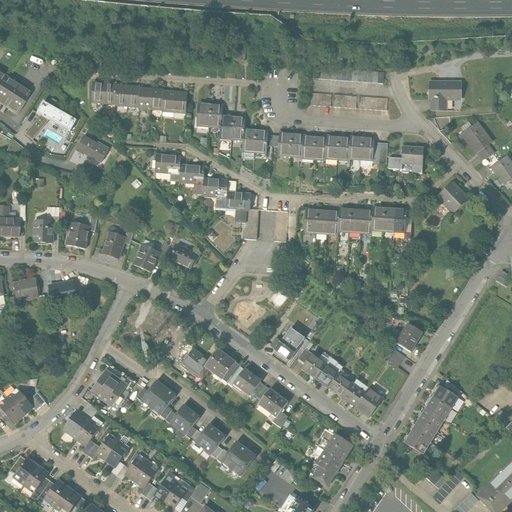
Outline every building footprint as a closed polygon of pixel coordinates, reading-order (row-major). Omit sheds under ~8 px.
[(383,86),(384,75),(311,70),(310,81),(383,86)] [(30,94),(6,79),(0,87),(0,104),(17,116),(30,94)] [(92,104),(103,104),(105,83),(94,83),(92,104)] [(116,84),(105,83),(103,104),(114,105),(116,86),(116,84)] [(461,84),(429,85),(429,105),(431,105),(431,115),(447,115),(446,104),(461,104),(461,84)] [(114,107),(126,108),(128,87),(116,86),(114,105),(114,107)] [(140,88),(128,87),(126,108),(138,109),(140,88)] [(138,110),(150,111),(151,89),(140,88),(138,109),(138,110)] [(163,90),(151,89),(150,111),(162,111),(163,92),(163,90)] [(162,112),(174,113),(175,93),(163,92),(162,111),(162,112)] [(187,94),(175,93),(174,113),(186,114),(187,94)] [(308,108),(330,109),(331,97),(309,96),(308,108)] [(334,109),(356,110),(357,98),(335,97),(334,109)] [(387,113),(388,101),(361,99),(360,111),(387,113)] [(77,121),(44,103),(37,114),(41,116),(25,136),(33,142),(50,121),(71,133),(77,121)] [(197,127),(209,127),(211,104),(199,103),(197,127)] [(223,105),(211,104),(209,127),(222,128),(222,117),(223,105)] [(221,139),(232,140),(234,117),(222,117),(222,128),(221,139)] [(246,118),(234,117),(232,140),(244,141),(245,130),(246,118)] [(477,124),(459,137),(474,158),(477,155),(488,148),(492,145),(477,124)] [(243,152),(255,153),(257,131),(245,130),(244,141),(243,152)] [(268,132),(257,131),(255,153),(267,154),(267,147),(268,136),(268,132)] [(279,156),(291,157),(292,134),(281,133),(281,137),(280,148),(279,156)] [(304,135),(292,134),(291,157),(302,158),(304,136),(304,135)] [(83,136),(75,150),(83,155),(84,154),(100,164),(109,150),(97,143),(97,144),(83,136)] [(267,147),(280,148),(281,137),(268,136),(267,147)] [(302,159),(314,160),(316,137),(304,136),(302,158),(302,159)] [(350,159),(362,160),(363,137),(351,136),(351,138),(350,159)] [(328,138),(316,137),(314,160),(326,161),(326,159),(328,138)] [(326,159),(338,160),(339,137),(328,137),(328,138),(326,159)] [(351,138),(339,137),(338,160),(350,161),(350,159),(351,138)] [(375,138),(363,137),(362,160),(373,161),(375,143),(375,138)] [(389,144),(375,143),(373,161),(373,164),(387,165),(389,144)] [(402,160),(402,164),(422,166),(423,149),(403,148),(402,160)] [(477,155),(483,163),(493,155),(488,148),(477,155)] [(170,182),(179,182),(180,166),(181,157),(157,155),(156,173),(171,174),(170,182)] [(499,163),(493,155),(483,163),(489,171),(491,169),(499,163)] [(511,181),(511,166),(506,158),(499,163),(491,169),(504,187),(511,181)] [(389,159),(388,170),(401,171),(402,164),(402,160),(389,159)] [(401,171),(401,173),(421,175),(422,166),(402,164),(401,171)] [(193,195),(202,196),(204,180),(205,167),(180,166),(179,182),(194,184),(193,195)] [(226,210),(226,209),(227,194),(227,182),(204,180),(202,196),(202,198),(216,199),(216,209),(226,210)] [(236,183),(227,182),(227,194),(235,195),(236,183)] [(453,183),(438,197),(453,213),(468,199),(453,183)] [(235,195),(227,194),(226,209),(236,210),(235,224),(245,225),(246,210),(250,211),(251,196),(235,195)] [(8,207),(0,206),(0,236),(18,237),(19,221),(19,219),(8,219),(8,207)] [(372,231),(383,232),(385,208),(374,207),(373,211),(372,231)] [(47,208),(47,222),(53,222),(52,230),(59,231),(59,208),(47,208)] [(338,232),(349,233),(351,209),(340,208),(340,212),(338,232)] [(396,209),(385,208),(383,232),(394,233),(396,209)] [(305,233),(316,234),(318,210),(307,209),(305,233)] [(362,210),(351,209),(349,233),(360,234),(362,210)] [(407,210),(396,209),(394,233),(405,234),(405,230),(406,219),(407,210)] [(256,241),(258,211),(250,211),(246,210),(245,225),(244,241),(256,241)] [(329,211),(318,210),(316,234),(327,235),(329,211)] [(373,211),(362,210),(360,234),(371,235),(372,231),(373,211)] [(340,212),(329,211),(327,235),(338,236),(338,232),(340,212)] [(276,212),(274,242),(286,243),(288,213),(276,212)] [(92,213),(89,228),(88,231),(94,232),(98,214),(92,213)] [(34,222),(33,244),(52,244),(52,230),(53,222),(47,222),(34,222)] [(69,224),(65,245),(84,250),(88,231),(89,228),(69,224)] [(123,231),(126,232),(133,234),(135,227),(126,224),(123,231)] [(126,232),(124,238),(123,243),(129,245),(133,234),(126,232)] [(108,233),(101,254),(117,260),(123,243),(124,238),(108,233)] [(177,245),(169,260),(190,270),(197,255),(177,245)] [(142,247),(133,266),(150,274),(158,255),(142,247)] [(508,282),(511,277),(510,276),(505,273),(501,271),(497,276),(499,277),(496,281),(506,288),(509,283),(508,282)] [(35,279),(12,284),(16,303),(39,298),(35,279)] [(51,297),(52,304),(68,301),(68,303),(76,301),(72,282),(49,287),(51,297)] [(407,326),(396,344),(411,354),(422,335),(407,326)] [(285,336),(286,337),(292,342),(298,334),(290,329),(289,330),(285,336)] [(309,343),(298,334),(292,342),(299,347),(294,354),(296,355),(298,352),(301,354),(305,349),(309,343)] [(282,342),(276,351),(289,361),(294,354),(299,347),(292,342),(286,337),(282,342)] [(270,347),(276,351),(282,342),(276,338),(270,347)] [(202,379),(209,370),(205,366),(209,361),(193,349),(182,363),(202,379)] [(218,349),(209,361),(205,366),(209,370),(222,380),(236,362),(218,349)] [(312,354),(305,349),(301,354),(298,359),(305,364),(312,354)] [(388,361),(398,368),(405,358),(395,351),(388,361)] [(301,369),(315,379),(326,364),(312,354),(305,364),(301,369)] [(241,366),(236,362),(222,380),(227,384),(241,366)] [(122,388),(128,392),(135,382),(109,364),(105,370),(125,384),(122,388)] [(315,379),(329,389),(339,374),(326,364),(315,379)] [(105,370),(90,391),(110,405),(122,388),(125,384),(105,370)] [(245,371),(235,385),(250,396),(253,393),(261,383),(245,371)] [(329,389),(341,398),(352,383),(339,374),(329,389)] [(447,381),(442,389),(457,399),(461,392),(447,381)] [(148,395),(141,403),(161,418),(168,409),(176,398),(157,383),(148,395)] [(270,390),(261,383),(253,393),(262,400),(270,390)] [(366,393),(352,383),(341,398),(355,408),(366,393)] [(439,388),(432,399),(450,410),(457,399),(442,389),(439,388)] [(369,389),(366,393),(355,408),(369,418),(383,399),(369,389)] [(17,390),(7,398),(23,416),(33,408),(28,402),(17,390)] [(288,403),(270,390),(262,400),(259,405),(276,418),(281,412),(288,403)] [(136,399),(141,403),(148,395),(143,391),(136,399)] [(28,402),(33,408),(35,411),(45,402),(38,393),(28,402)] [(13,424),(23,416),(7,398),(0,404),(0,408),(5,414),(13,424)] [(432,399),(425,410),(443,422),(450,410),(432,399)] [(476,406),(505,429),(511,424),(481,400),(476,406)] [(90,420),(97,410),(87,403),(80,413),(90,420)] [(169,424),(178,431),(192,413),(183,406),(176,415),(169,424)] [(161,418),(165,421),(172,412),(168,409),(161,418)] [(63,429),(76,439),(90,420),(80,413),(77,410),(63,429)] [(425,410),(418,422),(437,433),(443,422),(425,410)] [(176,415),(172,412),(165,421),(169,424),(176,415)] [(287,417),(281,412),(276,418),(273,423),(280,428),(283,425),(286,419),(287,417)] [(201,420),(192,413),(178,431),(187,438),(194,429),(201,420)] [(100,427),(90,420),(76,439),(86,446),(90,440),(100,427)] [(418,422),(411,433),(430,445),(437,433),(418,422)] [(195,444),(204,451),(218,432),(209,426),(202,435),(195,444)] [(187,438),(191,441),(198,432),(194,429),(187,438)] [(318,448),(323,451),(333,435),(325,430),(320,438),(323,439),(318,448)] [(202,435),(198,432),(191,441),(195,444),(202,435)] [(226,439),(218,432),(204,451),(213,457),(219,448),(226,439)] [(423,456),(430,445),(411,433),(404,445),(423,456)] [(96,454),(106,461),(120,442),(110,435),(101,448),(96,454)] [(333,435),(323,451),(342,463),(352,447),(333,435)] [(82,451),(87,455),(95,444),(90,440),(86,446),(82,451)] [(129,449),(120,442),(106,461),(115,468),(119,462),(129,449)] [(227,454),(220,463),(238,477),(253,457),(236,443),(227,454)] [(101,448),(95,444),(87,455),(93,459),(96,454),(101,448)] [(213,457),(216,460),(223,451),(219,448),(213,457)] [(227,454),(223,451),(216,460),(220,463),(227,454)] [(315,464),(319,466),(334,476),(342,463),(323,451),(315,464)] [(24,459),(20,456),(9,470),(14,474),(24,459)] [(125,475),(135,482),(149,462),(140,456),(130,469),(125,475)] [(13,478),(24,485),(38,466),(27,458),(13,478)] [(276,459),(269,468),(274,472),(281,463),(276,459)] [(511,461),(503,470),(511,479),(511,461)] [(111,472),(116,476),(124,465),(119,462),(115,468),(111,472)] [(158,469),(149,462),(135,482),(144,488),(148,482),(158,469)] [(130,469),(124,465),(116,476),(122,480),(125,475),(130,469)] [(421,474),(439,490),(447,481),(429,465),(421,474)] [(48,473),(38,466),(24,485),(34,493),(45,478),(48,473)] [(327,487),(334,476),(319,466),(312,478),(327,487)] [(433,496),(441,503),(465,478),(457,470),(447,481),(439,490),(433,496)] [(492,511),(501,511),(511,501),(511,479),(503,470),(477,496),(492,511)] [(154,496),(164,503),(178,483),(168,476),(158,490),(154,496)] [(50,481),(45,478),(34,493),(39,496),(39,495),(50,481)] [(211,488),(199,480),(194,489),(190,497),(200,504),(211,488)] [(55,485),(50,481),(39,495),(45,499),(55,485)] [(44,500),(55,508),(69,489),(58,481),(55,485),(45,499),(44,500)] [(140,493),(145,497),(153,486),(148,482),(144,488),(140,493)] [(187,490),(178,483),(164,503),(172,510),(181,498),(187,490)] [(317,494),(320,489),(311,483),(308,488),(317,494)] [(158,490),(153,486),(145,497),(150,501),(154,496),(158,490)] [(187,490),(181,498),(187,502),(190,497),(194,489),(190,486),(187,490)] [(81,497),(69,489),(55,508),(60,511),(69,511),(74,507),(81,497)] [(454,510),(455,511),(467,511),(479,501),(471,494),(454,510)] [(74,507),(78,510),(85,500),(81,497),(74,507)] [(297,499),(288,511),(311,511),(313,509),(297,499)] [(82,511),(89,503),(85,500),(78,510),(80,511),(82,511)]
